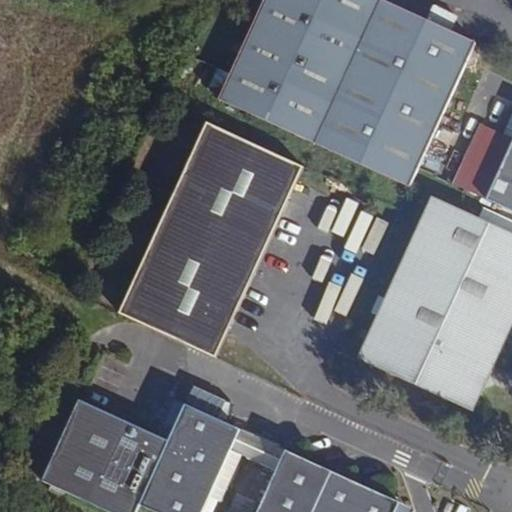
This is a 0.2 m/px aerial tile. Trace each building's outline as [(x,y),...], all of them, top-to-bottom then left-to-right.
[(411,191),(479,47),(385,5),(383,0),(274,0),(226,108),(411,191)] [(217,362),(305,168),(204,122),(116,317),(217,362)] [(511,154),(489,202),(511,212),(511,154)] [(511,232),(438,199),(427,224),(511,262),(511,232)] [(498,373),(511,342),(511,262),(427,224),(365,362),(479,413),(490,386),(499,384),(498,373)] [(221,424),(230,405),(199,392),(191,410),(221,424)] [(211,511),(236,456),(246,435),(221,424),(191,410),(175,446),(85,406),(47,489),(99,511),(145,511),(146,511),(148,511),(211,511)] [(281,476),(291,454),(246,435),(236,456),(248,462),(281,476)] [(283,477),(293,455),(291,454),(281,476),(283,477)] [(406,511),(409,507),(293,455),(283,477),(267,511),(406,511)] [(227,508),(248,462),(236,456),(211,511),(222,511),(225,507),(227,508)]
